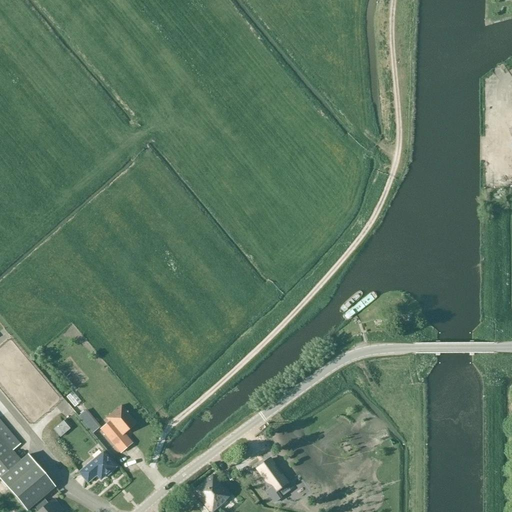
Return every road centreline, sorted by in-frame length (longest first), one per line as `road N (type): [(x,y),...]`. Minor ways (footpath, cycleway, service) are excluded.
road 1 (track): [(163,490),(150,469),(166,429),(292,314),(377,209),(399,136),(392,0)]
road 2 (tertiary): [(138,511),(341,360),(387,350),(511,348)]
